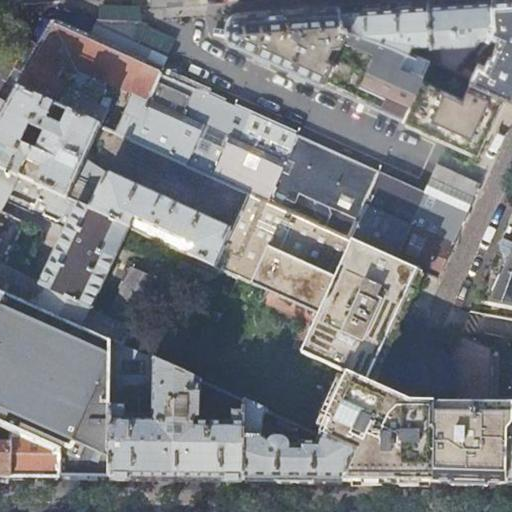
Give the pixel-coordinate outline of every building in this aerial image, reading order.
[(438,0),(429,1),(432,39),(433,47),(441,46),(441,41),(479,39),(482,36),(483,34),(490,34),(495,23),(493,0),(438,0)] [(511,0),(493,0),(495,23),(490,34),(488,37),(473,53),(478,56),(485,48),(487,49),(492,43),(497,33),(502,35),(494,53),(491,52),(486,63),(479,60),(475,69),(463,63),(457,70),(505,93),(511,95),(511,0)] [(389,3),(341,7),(342,23),(348,25),(399,44),(409,48),(412,41),(432,39),(429,1),(389,3)] [(342,38),(348,25),(342,23),(341,7),(318,8),(246,13),(235,14),(231,38),(310,74),(324,80),(335,55),(327,51),(333,38),(342,38)] [(399,44),(348,25),(342,38),(335,55),(324,80),(334,85),(404,118),(429,58),(424,55),(409,48),(399,44)] [(37,57),(19,89),(100,126),(133,140),(162,74),(109,49),(56,26),(37,57)] [(423,47),(424,55),(429,58),(434,60),(433,47),(423,47)] [(457,70),(434,60),(429,58),(404,118),(445,136),(449,138),(443,152),(472,165),(505,93),(457,70)] [(230,105),(162,74),(133,140),(226,183),(248,193),(268,202),(273,191),(298,135),(230,105)] [(88,153),(100,126),(19,89),(0,122),(0,168),(19,177),(40,187),(79,204),(90,209),(105,175),(108,174),(89,162),(91,157),(91,155),(88,153)] [(335,152),(298,135),(273,191),(285,197),(280,208),(349,239),(380,172),(335,152)] [(221,193),(226,183),(133,140),(128,150),(221,193)] [(431,179),(474,199),(481,184),(437,165),(431,179)] [(0,211),(2,209),(9,196),(19,177),(0,168),(0,211)] [(425,193),(380,172),(349,239),(395,260),(425,193)] [(231,230),(108,174),(105,175),(90,209),(130,228),(214,266),(228,237),(231,230)] [(31,206),(40,187),(19,177),(9,196),(31,206)] [(76,211),(79,204),(40,187),(31,206),(29,210),(62,226),(70,209),(76,211)] [(268,202),(248,193),(231,230),(228,237),(214,266),(320,314),(390,345),(424,273),(395,260),(349,239),(280,208),(268,202)] [(425,193),(395,260),(424,273),(438,279),(468,212),(425,193)] [(130,228),(90,209),(79,204),(76,211),(41,285),(32,305),(83,328),(93,306),(130,228)] [(44,229),(2,209),(0,211),(0,265),(23,276),(44,229)] [(511,223),(477,302),(511,308),(511,223)] [(23,276),(0,265),(0,290),(32,305),(41,285),(23,276)] [(131,268),(110,314),(134,325),(155,279),(131,268)] [(32,305),(0,290),(0,425),(13,431),(60,453),(60,478),(78,478),(111,478),(112,410),(113,342),(100,336),(83,328),(32,305)] [(110,314),(93,306),(83,328),(100,336),(110,314)] [(124,347),(134,325),(110,314),(100,336),(113,342),(124,347)] [(371,385),(390,345),(320,314),(302,354),(348,375),(321,437),(358,454),(344,482),(369,482),(434,483),(434,407),(434,404),(411,403),(371,385)] [(455,408),(434,407),(434,483),(445,483),(495,484),(508,484),(508,432),(508,412),(484,410),(490,356),(460,340),(444,374),(455,379),(455,408)] [(124,347),(113,342),(112,410),(124,410),(124,400),(154,401),(154,361),(124,347)] [(201,382),(154,361),(154,401),(153,419),(136,418),(135,423),(124,423),(124,410),(112,410),(111,478),(160,479),(245,480),(246,413),(234,413),(233,424),(201,424),(201,399),(201,382)] [(246,403),(201,382),(201,399),(215,399),(215,404),(234,404),(234,413),(246,413),(246,403)] [(246,403),(246,413),(245,480),(287,481),(344,482),(358,454),(321,437),(318,445),(290,443),(289,441),(287,440),(273,440),(272,441),(271,442),(265,441),(266,421),(269,413),(246,403)] [(280,426),(293,433),(296,426),(283,419),(280,426)] [(0,476),(10,477),(13,431),(0,425),(0,476)] [(13,431),(10,477),(48,478),(60,478),(60,453),(13,431)]
